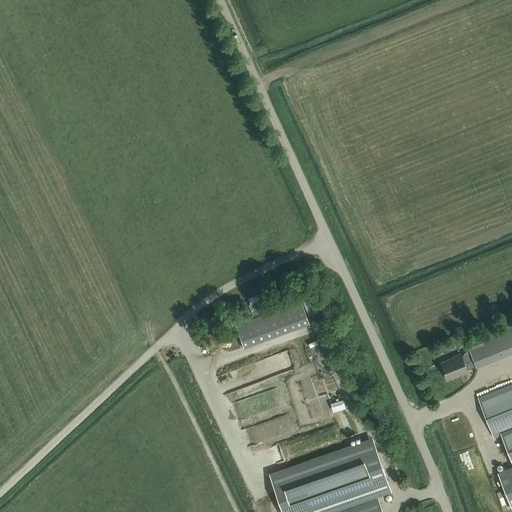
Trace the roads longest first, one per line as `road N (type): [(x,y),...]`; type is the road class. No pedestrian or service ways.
road 1 (unclassified): [(447,511),(219,0)]
road 2 (unknown): [(408,416),(461,394),(476,374),(511,359)]
